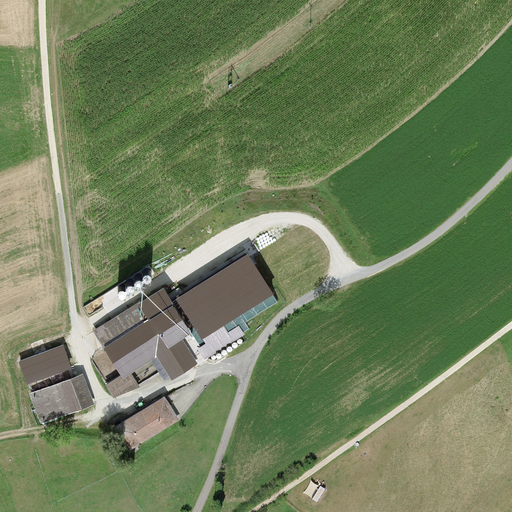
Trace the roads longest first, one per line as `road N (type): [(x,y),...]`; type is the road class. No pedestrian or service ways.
road 1 (track): [(40,0),(81,357),(100,401),(123,403),(250,359)]
road 2 (unclassified): [(196,511),(250,359),(274,319),(421,243),(511,159)]
road 3 (track): [(511,324),(252,511)]
